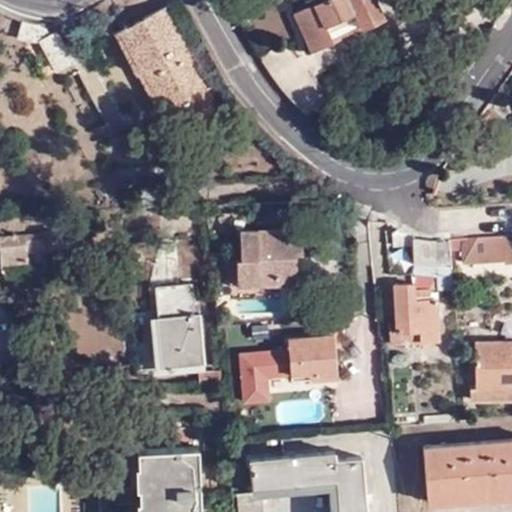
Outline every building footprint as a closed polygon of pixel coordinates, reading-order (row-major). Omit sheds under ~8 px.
[(307,0),(305,1),(308,7),(294,13),(313,51),(335,40),(327,24),(354,12),(361,28),(385,16),(377,0),(307,0)] [(170,3),(162,8),(207,89),(215,85),(170,3)] [(121,29),(165,111),(207,89),(162,8),(121,29)] [(28,22),(23,20),(17,39),(30,43),(40,43),(57,72),(76,62),(58,30),(55,29),(52,26),(49,24),(43,24),(36,23),(28,22)] [(159,114),(165,111),(121,29),(115,33),(159,114)] [(290,41),(261,57),(271,75),(286,93),(296,105),(307,114),(329,101),(310,70),(307,71),(290,41)] [(286,93),(271,75),(284,92),(286,93)] [(207,89),(165,111),(167,116),(172,120),(177,123),(182,124),(188,125),(194,123),(200,120),(204,116),(207,110),(209,105),(210,99),(208,93),(207,89)] [(140,206),(153,205),(152,186),(139,187),(140,206)] [(35,232),(33,213),(0,215),(0,262),(26,260),(25,252),(49,250),(48,231),(35,232)] [(240,286),(280,285),(280,281),(297,281),(296,253),(303,253),(303,228),(239,229),(240,286)] [(511,263),(511,233),(467,237),(460,237),(462,264),(504,262),(504,264),(511,263)] [(435,240),(412,238),(413,263),(436,265),(435,240)] [(179,270),(192,274),(198,252),(185,248),(179,270)] [(155,261),(157,285),(177,283),(176,259),(155,261)] [(27,275),(26,260),(0,262),(0,265),(0,269),(5,278),(27,275)] [(177,283),(157,285),(161,329),(157,329),(160,365),(199,362),(190,282),(177,283)] [(416,298),(415,288),(415,283),(393,284),(396,330),(389,330),(389,342),(439,339),(437,296),(432,297),(416,298)] [(280,296),(280,285),(240,286),(228,286),(228,297),(235,298),(280,296)] [(431,287),(415,288),(416,298),(432,297),(431,287)] [(263,339),(262,320),(229,323),(230,343),(237,342),(239,368),(270,366),(268,338),(263,339)] [(308,373),(337,370),(334,332),(286,336),(291,380),(309,378),(308,373)] [(511,338),(475,340),(476,387),(470,387),(470,400),(511,398),(511,338)] [(338,376),(337,370),(308,373),(309,378),(338,376)] [(424,415),(424,423),(455,420),(455,413),(424,415)] [(426,496),(511,488),(511,436),(422,444),(426,496)] [(149,511),(201,511),(199,446),(147,448),(149,511)] [(149,511),(147,448),(138,448),(139,465),(135,465),(136,487),(139,487),(140,500),(136,500),(136,511),(149,511)] [(336,460),(335,451),(250,459),(253,484),(336,476),(339,511),(365,511),(361,457),(336,460)] [(511,496),(511,488),(426,496),(427,503),(511,496)] [(238,511),(263,511),(262,492),(237,495),(238,511)]
